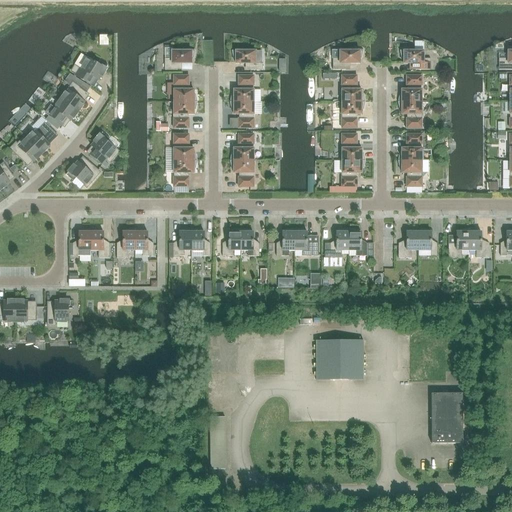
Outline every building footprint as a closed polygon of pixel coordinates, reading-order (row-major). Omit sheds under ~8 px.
[(108,48),(108,37),(99,37),(98,48),(108,48)] [(171,59),(164,59),(164,70),(177,70),(177,64),(191,64),(191,59),(193,59),(194,52),(187,50),(187,51),(171,51),(171,59)] [(232,52),(233,59),(235,59),(235,64),(249,64),(249,70),(262,70),(262,64),(255,64),(255,51),(240,51),(239,50),(232,52)] [(339,59),(332,59),(332,70),(345,70),(345,64),(359,64),(359,59),(361,59),(362,51),(355,50),(354,51),(339,51),(339,59)] [(407,50),(400,51),(401,59),(403,59),(403,64),(409,64),(409,70),(417,70),(430,70),(430,59),(423,59),(423,51),(408,51),(407,50)] [(511,51),(507,51),(507,59),(498,59),(498,70),(511,70),(511,51)] [(94,78),(98,81),(107,66),(99,61),(97,64),(87,59),(81,70),(75,66),(71,72),(91,84),(94,78)] [(193,95),(193,90),(186,90),(186,86),(188,86),(188,76),(173,76),(173,102),(197,103),(195,95),(193,95)] [(230,103),(253,102),(253,76),(238,76),(238,86),(241,86),(241,90),(233,90),(233,95),(231,95),(230,103)] [(341,102),(364,102),(363,95),(361,95),(361,90),(354,90),(354,86),(356,86),(356,76),(341,76),(341,102)] [(398,102),(421,102),(421,76),(406,76),(406,86),(409,86),(409,90),(401,90),(401,95),(399,95),(398,102)] [(60,100),(77,112),(84,102),(80,100),(85,93),(72,84),(60,100)] [(70,121),(77,112),(60,100),(49,116),(62,125),(66,119),(70,121)] [(195,110),(197,103),(173,102),(173,129),(188,129),(188,119),(186,119),(186,115),(193,115),(193,110),(195,110)] [(230,103),(231,110),(233,110),(233,115),(241,115),(241,119),(238,119),(238,129),(253,129),(253,102),(230,103)] [(341,102),(341,129),(356,129),(356,119),(354,119),(354,115),(361,115),(361,110),(363,110),(364,102),(341,102)] [(421,129),(421,102),(398,102),(399,110),(401,110),(401,115),(409,115),(409,119),(406,119),(406,129),(421,129)] [(54,134),(45,125),(44,124),(36,132),(35,131),(26,139),(41,154),(50,146),(46,142),(54,134)] [(102,133),(90,146),(94,149),(89,155),(101,165),(106,160),(109,162),(118,152),(107,142),(109,139),(102,133)] [(196,161),(195,154),(193,154),(193,149),(186,149),(186,145),(188,145),(188,135),(173,135),(173,161),(196,161)] [(230,161),(253,161),(253,135),(238,135),(238,145),(241,145),(241,149),(233,149),(233,154),(231,154),(230,161)] [(341,161),(365,161),(363,154),(361,154),(361,149),(354,149),(354,145),(356,144),(356,135),(341,135),(341,161)] [(398,161),(421,161),(421,135),(406,135),(406,144),(409,144),(409,149),(401,149),(401,154),(399,154),(398,161)] [(41,154),(26,139),(24,137),(17,145),(15,144),(11,149),(25,163),(30,159),(33,162),(41,154)] [(77,162),(65,175),(73,182),(76,178),(86,187),(99,173),(84,160),(80,165),(77,162)] [(195,168),(196,161),(173,161),(173,187),(188,187),(188,178),(186,178),(186,174),(193,174),(193,168),(195,168)] [(253,161),(230,161),(231,168),(233,168),(233,174),(241,174),(241,178),(238,178),(238,187),(253,187),(253,161)] [(363,168),(365,161),(341,161),(341,187),(356,187),(356,178),(354,178),(354,174),(361,174),(361,168),(363,168)] [(406,187),(421,187),(421,161),(398,161),(399,168),(401,168),(401,173),(409,173),(409,178),(406,178),(406,187)] [(509,161),(502,161),(502,180),(509,180),(509,187),(511,187),(511,161),(509,161)] [(0,189),(9,183),(6,179),(11,175),(3,164),(0,166),(0,189)] [(90,251),(90,229),(82,231),(82,232),(78,232),(78,244),(72,244),(72,256),(90,256),(90,251)] [(99,232),(99,231),(90,229),(90,251),(98,251),(98,258),(109,258),(109,244),(103,244),(103,232),(99,232)] [(127,251),(134,251),(135,229),(126,231),(126,232),(122,232),(122,244),(116,244),(116,258),(127,258),(127,251)] [(135,229),(134,251),(142,251),(142,257),(153,257),(153,244),(147,244),(147,232),(143,232),(143,231),(135,229)] [(184,251),(191,251),(191,229),(182,230),(182,232),(179,232),(179,244),(173,244),(173,258),(179,258),(179,256),(184,256),(184,251)] [(191,229),(191,251),(203,251),(203,256),(209,256),(209,244),(203,244),(203,232),(200,232),(200,231),(191,229)] [(233,251),(240,251),(240,229),(231,231),(231,232),(228,232),(228,244),(222,244),(222,256),(233,256),(233,251)] [(247,256),(258,256),(258,244),(252,244),(252,232),(249,232),(249,231),(240,229),(240,251),(247,251),(247,256)] [(276,244),(276,256),(282,256),(288,256),(288,251),(294,251),(294,229),(285,231),(285,232),(282,232),(282,244),(276,244)] [(318,244),(312,244),(306,244),(306,232),(303,232),(303,231),(294,229),(294,251),(301,251),(301,256),(318,256),(318,244)] [(341,251),(348,251),(348,229),(339,230),(339,232),(336,232),(336,244),(324,244),(324,258),(341,258),(341,251)] [(355,256),(366,256),(366,244),(360,244),(360,232),(357,232),(357,231),(348,229),(348,251),(355,251),(355,256)] [(411,251),(418,251),(418,229),(409,231),(409,232),(406,232),(406,244),(398,244),(398,258),(411,258),(411,251)] [(418,229),(418,251),(430,251),(430,256),(436,256),(436,244),(430,244),(430,232),(427,232),(427,231),(418,229)] [(461,251),(468,251),(468,229),(459,231),(459,232),(456,232),(456,244),(448,244),(448,258),(461,258),(461,251)] [(468,229),(468,251),(475,251),(475,258),(489,258),(489,244),(481,244),(481,232),(477,232),(477,231),(468,229)] [(506,251),(511,251),(511,230),(509,231),(509,232),(506,232),(506,244),(500,244),(500,256),(506,256),(506,251)] [(324,260),(323,269),(342,269),(342,260),(324,260)] [(92,272),(106,271),(105,263),(92,264),(92,272)] [(15,322),(15,300),(9,300),(9,301),(3,301),(3,306),(0,305),(0,319),(3,320),(3,322),(15,322)] [(15,300),(15,322),(27,322),(27,320),(35,320),(35,306),(27,306),(27,301),(21,301),(21,300),(15,300)] [(72,309),(72,301),(54,301),(54,306),(48,306),(48,325),(55,325),(55,322),(68,322),(68,309),(72,309)] [(363,341),(317,341),(316,341),(316,380),(363,380),(363,341)] [(409,380),(431,380),(432,351),(410,350),(409,380)] [(276,378),(276,366),(254,365),(254,377),(276,378)] [(431,394),(431,441),(431,444),(462,443),(462,394),(431,394)] [(210,470),(225,470),(224,417),(209,417),(210,470)]
